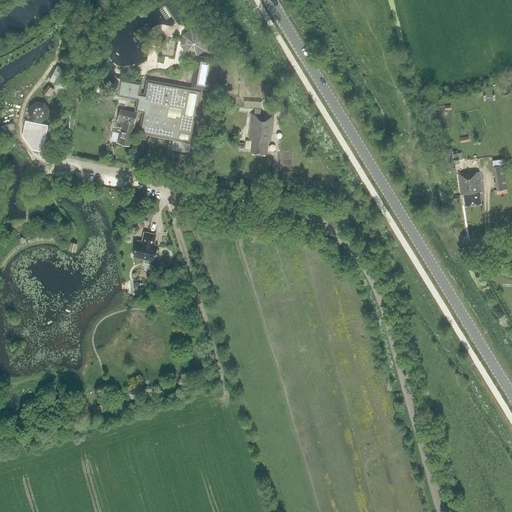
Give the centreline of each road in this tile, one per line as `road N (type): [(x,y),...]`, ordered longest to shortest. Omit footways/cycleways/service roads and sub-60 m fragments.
road 1 (unclassified): [(441,511),(376,288),(338,236),(284,206),(42,160)]
road 2 (tertiary): [(266,0),(511,397)]
road 3 (track): [(174,184),(172,214),(224,384)]
